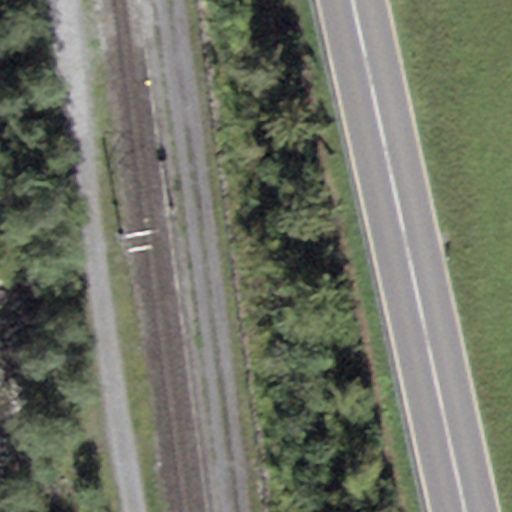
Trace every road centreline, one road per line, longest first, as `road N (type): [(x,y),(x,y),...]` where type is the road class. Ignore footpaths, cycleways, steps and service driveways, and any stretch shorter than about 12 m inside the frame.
road 1 (secondary): [(353,0),(465,511)]
road 2 (track): [(131,511),(64,0)]
